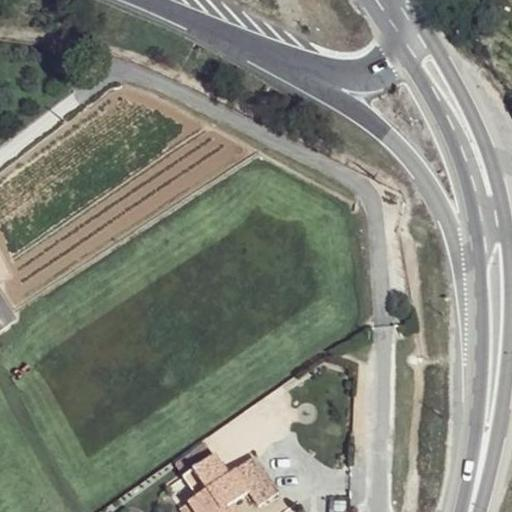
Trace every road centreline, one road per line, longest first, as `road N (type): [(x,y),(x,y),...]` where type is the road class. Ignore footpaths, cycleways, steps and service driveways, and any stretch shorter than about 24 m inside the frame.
road 1 (secondary): [(495,291),(490,208),(471,144),(407,30)]
road 2 (motorway): [(322,81),(414,158),(437,188),(454,243),(495,291)]
road 3 (secondary): [(469,511),(491,393),(495,291)]
road 4 (motorway): [(136,0),(322,81)]
